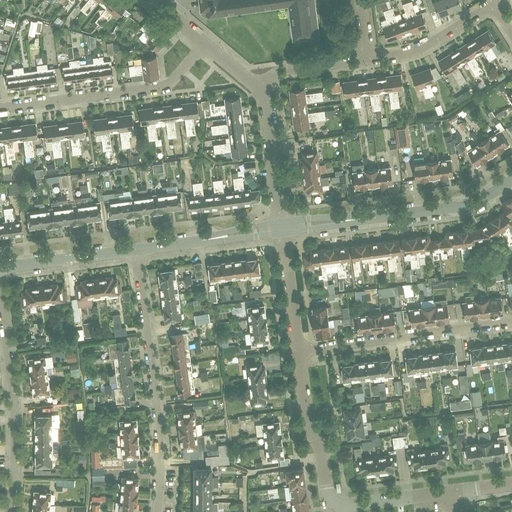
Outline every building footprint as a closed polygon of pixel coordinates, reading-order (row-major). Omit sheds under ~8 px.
[(84,12),(93,0),(87,0),(80,9),(84,12)] [(102,5),(106,0),(93,0),(84,12),(87,14),(98,1),(102,5)] [(98,24),(119,0),(118,0),(106,0),(102,5),(106,8),(95,21),(98,24)] [(119,0),(98,24),(102,27),(113,14),(117,17),(121,13),(124,9),(126,6),(119,0)] [(199,0),(201,10),(207,9),(208,16),(289,5),(293,39),(307,37),(307,40),(319,38),(318,31),(313,32),(309,0),(199,0)] [(422,13),(416,15),(410,0),(407,1),(417,31),(427,27),(422,13)] [(438,15),(450,11),(445,0),(437,0),(434,2),(438,15)] [(445,0),(450,11),(461,7),(458,0),(445,0)] [(407,34),(417,31),(407,1),(402,3),(408,18),(402,20),(407,34)] [(394,15),(392,7),(387,8),(398,38),(407,34),(402,20),(400,13),(394,15)] [(388,41),(398,38),(387,8),(383,10),(389,25),(383,27),(388,41)] [(130,15),(124,9),(121,13),(127,18),(130,15)] [(64,21),(58,16),(54,22),(60,26),(64,21)] [(35,33),(37,23),(37,22),(31,21),(29,34),(35,35),(35,33)] [(144,24),(165,43),(172,35),(161,25),(157,29),(147,21),(144,24)] [(158,51),(165,43),(144,24),(140,28),(151,36),(147,41),(158,51)] [(480,36),(493,58),(497,56),(491,46),(495,43),(488,31),(480,36)] [(489,61),(493,58),(480,36),(471,41),(479,54),(483,51),(489,61)] [(474,56),(479,54),(471,41),(463,46),(479,73),(483,70),(474,56)] [(123,48),(123,45),(113,43),(115,54),(118,53),(122,49),(123,48)] [(476,75),(479,73),(463,46),(455,52),(463,64),(467,61),(476,75)] [(458,66),(463,64),(455,52),(447,57),(463,83),(467,81),(458,66)] [(101,77),(113,75),(111,60),(104,61),(103,55),(98,56),(101,77)] [(98,56),(93,57),(94,62),(87,63),(89,79),(101,77),(98,56)] [(130,71),(158,67),(156,56),(141,58),(142,64),(129,66),(130,71)] [(447,57),(439,62),(446,74),(451,71),(459,85),(463,83),(447,57)] [(65,82),(77,80),(74,59),(69,60),(70,65),(63,66),(65,82)] [(89,79),(87,63),(80,64),(79,59),(74,59),(77,80),(89,79)] [(45,85),(57,83),(55,67),(48,68),(47,63),(42,64),(45,85)] [(33,86),(45,85),(42,64),(37,64),(37,69),(31,70),(33,86)] [(33,86),(31,70),(24,71),(23,66),(18,67),(21,88),(33,86)] [(9,89),(21,88),(18,67),(13,67),(14,73),(7,74),(9,89)] [(158,67),(130,71),(130,76),(143,74),(144,79),(159,77),(158,67)] [(430,84),(435,82),(430,69),(421,72),(430,96),(434,95),(430,84)] [(426,98),(430,96),(421,72),(412,75),(417,89),(422,87),(426,98)] [(400,107),(399,101),(397,90),(403,89),(401,75),(392,76),(395,107),(400,107)] [(391,108),(395,107),(392,76),(382,78),(384,92),(389,91),(391,108)] [(379,92),(384,92),(382,78),(372,79),(377,110),(381,109),(379,92)] [(372,110),(377,110),(372,79),(363,80),(365,94),(370,94),(372,110)] [(360,95),(365,94),(363,80),(353,82),(357,107),(361,106),(360,95)] [(339,82),(331,83),(333,92),(340,91),(339,82)] [(353,108),(357,107),(353,82),(344,83),(346,97),(351,96),(353,108)] [(322,91),(317,92),(305,94),(304,88),(290,90),(292,100),(323,96),(322,91)] [(306,102),(318,101),(324,100),(323,96),(292,100),(293,109),(307,107),(306,102)] [(211,110),(240,106),(239,97),(225,99),(225,104),(215,106),(215,102),(210,103),(209,100),(201,101),(202,109),(210,108),(211,110)] [(187,104),(191,135),(196,134),(193,117),(199,116),(197,102),(187,104)] [(187,135),(191,135),(187,104),(178,105),(180,119),(185,118),(187,135)] [(444,113),(440,104),(435,106),(436,111),(438,115),(444,113)] [(174,120),(180,119),(178,105),(168,106),(173,137),(177,137),(174,120)] [(168,138),(173,137),(168,106),(159,107),(161,122),(166,121),(168,138)] [(227,118),(241,116),(240,106),(211,110),(211,115),(227,113),(227,118)] [(428,116),(434,114),(434,113),(431,106),(427,108),(425,109),(426,111),(428,116)] [(156,122),(161,122),(159,107),(149,109),(154,140),(158,139),(156,122)] [(325,110),(319,111),(308,113),(307,107),(293,109),(294,119),(325,115),(325,110)] [(149,140),(154,140),(149,109),(140,110),(142,124),(147,123),(149,140)] [(451,122),(458,118),(455,114),(448,118),(451,122)] [(123,116),(127,147),(131,147),(129,130),(134,129),(132,115),(123,116)] [(309,121),(320,120),(326,119),(325,115),(294,119),(295,128),(309,127),(309,121)] [(122,148),(127,147),(123,116),(113,118),(115,132),(120,131),(122,148)] [(212,130),(243,126),(241,116),(227,118),(228,123),(211,125),(212,130)] [(110,132),(115,132),(113,118),(103,119),(108,150),(112,149),(110,132)] [(103,151),(108,150),(103,119),(94,120),(96,134),(101,134),(103,151)] [(462,131),(466,128),(462,121),(458,124),(462,131)] [(81,153),(81,148),(79,137),(85,136),(83,122),(73,123),(77,154),(81,153)] [(509,144),(502,135),(500,131),(504,128),(499,122),(495,125),(498,128),(495,130),(496,133),(489,138),(498,152),(509,144)] [(73,155),(77,154),(73,123),(64,124),(65,138),(71,138),(73,155)] [(26,125),(30,156),(34,156),(32,139),(38,138),(36,124),(26,125)] [(60,139),(65,138),(64,124),(54,126),(58,157),(63,156),(60,139)] [(26,157),(30,156),(26,125),(17,127),(18,141),(24,140),(26,157)] [(407,125),(396,126),(399,146),(409,144),(407,125)] [(54,157),(58,157),(54,126),(44,127),(46,141),(52,140),(54,157)] [(230,137),(244,135),(243,126),(212,130),(212,134),(229,132),(230,137)] [(13,141),(18,141),(17,127),(7,128),(11,158),(15,157),(13,141)] [(12,163),(11,158),(7,128),(0,128),(0,143),(5,142),(7,163),(12,163)] [(453,140),(455,146),(460,142),(459,140),(462,138),(458,132),(453,135),(455,139),(453,140)] [(214,149),(245,145),(244,135),(230,137),(230,142),(213,144),(214,149)] [(487,158),(498,152),(489,138),(478,145),(487,158)] [(302,166),(316,165),(314,146),(319,146),(318,139),(306,141),(307,152),(303,153),(304,157),(301,158),(301,159),(300,161),(301,164),(302,165),(302,166)] [(452,141),(446,143),(449,154),(455,152),(452,141)] [(460,143),(455,146),(459,153),(465,149),(460,143)] [(477,165),(487,158),(478,145),(473,148),(470,144),(466,146),(469,151),(468,151),(477,165)] [(243,155),(246,154),(245,145),(214,149),(215,153),(232,151),(232,156),(243,155)] [(194,170),(192,158),(182,159),(184,171),(194,170)] [(453,175),(452,164),(451,159),(438,160),(441,177),(453,175)] [(245,162),(246,169),(256,168),(255,160),(245,162)] [(428,179),(441,177),(438,160),(426,162),(428,179)] [(416,180),(428,179),(426,162),(413,164),(416,180)] [(55,168),(55,163),(46,164),(48,172),(56,171),(55,168)] [(304,179),(318,177),(316,165),(302,166),(304,179)] [(393,183),(391,172),(391,167),(378,169),(380,185),(393,183)] [(368,187),(380,185),(378,169),(365,170),(368,187)] [(43,170),(34,171),(35,178),(44,177),(43,170)] [(355,188),(368,187),(365,170),(353,172),(355,188)] [(231,207),(241,205),(238,177),(233,178),(235,191),(229,192),(231,207)] [(259,190),(250,191),(250,189),(244,190),(243,177),(238,177),(241,205),(252,204),(252,202),(258,201),(260,199),(259,190)] [(320,193),(319,185),(327,184),(326,177),(318,178),(318,177),(304,179),(304,180),(303,182),(304,185),(304,186),(305,188),(308,187),(308,192),(312,191),(313,194),(320,193)] [(231,207),(229,192),(224,192),(222,179),(217,180),(221,208),(231,207)] [(211,209),(221,208),(217,180),(213,180),(214,194),(209,194),(211,209)] [(22,192),(20,181),(9,182),(10,194),(22,192)] [(31,181),(23,182),(24,195),(32,194),(31,181)] [(211,209),(209,194),(204,195),(202,182),(197,183),(201,211),(211,209)] [(190,212),(201,211),(197,183),(192,183),(194,196),(188,197),(190,212)] [(172,192),(168,193),(170,210),(182,208),(180,191),(172,192)] [(158,212),(170,210),(168,193),(156,195),(158,212)] [(146,213),(158,212),(156,195),(144,196),(146,213)] [(134,215),(146,213),(144,196),(132,198),(134,215)] [(120,199),(122,216),(134,215),(132,198),(124,199),(120,199)] [(511,201),(510,198),(502,204),(510,217),(511,215),(511,201)] [(110,218),(122,216),(120,199),(108,201),(110,218)] [(94,203),(88,204),(90,221),(102,219),(100,202),(94,203)] [(78,222),(90,221),(88,204),(76,205),(78,222)] [(68,206),(64,207),(66,224),(78,222),(76,205),(68,206)] [(23,235),(23,232),(21,219),(15,220),(13,207),(9,208),(13,236),(23,235)] [(54,225),(66,224),(64,207),(52,208),(54,225)] [(2,237),(13,236),(9,208),(4,208),(6,222),(0,222),(2,237)] [(42,227),(54,225),(52,208),(40,210),(42,227)] [(30,229),(42,227),(40,210),(28,212),(30,229)] [(511,234),(511,232),(508,228),(511,225),(511,223),(504,212),(495,218),(511,240),(511,242),(511,234)] [(508,245),(511,242),(511,240),(495,218),(486,224),(495,236),(500,233),(508,245)] [(487,241),(495,236),(486,224),(479,229),(474,229),(476,240),(485,238),(487,241)] [(474,240),(476,240),(474,229),(463,231),(466,258),(467,260),(471,260),(469,245),(475,245),(474,240)] [(467,260),(466,258),(463,231),(453,232),(455,247),(460,247),(462,261),(467,260)] [(443,249),(455,247),(453,232),(447,233),(445,235),(446,238),(438,239),(439,249),(441,249),(442,258),(447,258),(446,253),(443,253),(443,249)] [(439,249),(438,239),(430,240),(430,237),(428,235),(422,236),(424,251),(432,250),(434,259),(439,259),(438,249),(439,249)] [(418,252),(424,251),(422,236),(412,237),(415,264),(416,267),(420,266),(418,252)] [(416,267),(415,264),(412,237),(401,239),(403,254),(409,253),(411,268),(416,267)] [(397,269),(397,265),(395,255),(401,254),(399,239),(389,240),(393,266),(393,270),(397,269)] [(393,270),(393,266),(389,240),(380,242),(382,257),(387,256),(389,271),(393,270)] [(376,258),(382,257),(380,242),(370,243),(374,269),(374,273),(378,272),(376,258)] [(374,273),(374,269),(370,243),(361,244),(363,259),(368,259),(370,273),(374,273)] [(357,260),(363,259),(361,244),(351,246),(355,275),(359,275),(357,260)] [(343,277),(347,276),(345,262),(350,261),(348,246),(339,247),(342,273),(343,277)] [(343,277),(342,273),(339,247),(329,248),(331,264),(337,263),(339,277),(343,277)] [(331,264),(329,248),(320,250),(322,265),(323,275),(324,280),(328,279),(326,264),(331,264)] [(305,267),(322,265),(320,250),(310,251),(310,256),(304,256),(305,267)] [(246,259),(248,275),(256,274),(256,277),(260,276),(260,274),(258,258),(246,259)] [(236,277),(248,275),(246,259),(234,261),(236,277)] [(223,279),(236,277),(234,261),(221,263),(223,279)] [(202,276),(200,263),(193,264),(195,277),(202,276)] [(215,280),(223,279),(221,263),(209,264),(211,280),(211,283),(215,282),(215,280)] [(160,283),(176,281),(175,273),(177,273),(177,269),(175,269),(159,271),(160,283)] [(503,272),(493,273),(494,281),(504,280),(503,272)] [(104,278),(106,295),(119,293),(121,293),(120,283),(117,283),(117,280),(112,280),(112,277),(110,277),(108,277),(106,277),(104,278)] [(93,296),(106,295),(104,278),(91,280),(93,296)] [(93,296),(91,280),(89,280),(88,280),(85,280),(84,281),(82,281),(82,284),(78,285),(78,289),(75,289),(77,299),(80,298),(93,296)] [(162,296),(178,294),(176,281),(160,283),(162,296)] [(49,286),(51,302),(64,300),(66,300),(65,290),(62,291),(62,287),(57,288),(57,284),(55,285),(54,284),(51,285),(50,285),(49,286)] [(249,284),(251,296),(263,295),(262,289),(254,290),(253,284),(249,284)] [(412,284),(402,285),(403,293),(413,292),(412,284)] [(38,304),(51,302),(49,286),(36,287),(38,304)] [(38,304),(36,287),(34,288),(33,287),(30,287),(29,288),(27,288),(27,291),(23,292),(23,296),(21,296),(22,306),(25,306),(38,304)] [(164,308),(180,306),(178,294),(162,296),(164,308)] [(490,315),(503,314),(501,297),(488,299),(490,315)] [(437,322),(449,321),(447,299),(434,301),(435,306),(437,322)] [(478,317),(490,315),(488,299),(476,300),(478,317)] [(465,318),(478,317),(476,300),(463,302),(465,318)] [(264,305),(259,306),(259,303),(252,304),(253,307),(248,307),(250,320),(266,318),(264,305)] [(181,318),(180,306),(164,308),(165,320),(181,318)] [(313,323),(328,320),(327,313),(330,313),(329,306),(313,308),(313,313),(311,313),(313,323)] [(424,324),(437,322),(435,306),(422,307),(424,324)] [(412,326),(424,324),(422,307),(410,309),(412,326)] [(396,328),(395,322),(397,322),(397,316),(394,316),(394,311),(382,313),(384,329),(396,328)] [(371,331),(384,329),(382,313),(369,314),(371,331)] [(114,315),(117,335),(129,334),(128,327),(123,328),(121,314),(114,315)] [(196,323),(210,321),(209,314),(195,316),(196,323)] [(358,333),(371,331),(369,314),(356,316),(358,333)] [(251,331),(267,329),(266,318),(250,320),(251,331)] [(316,331),(316,336),(333,333),(332,326),(329,327),(328,320),(313,323),(314,332),(316,331)] [(85,324),(86,338),(94,337),(93,323),(85,324)] [(258,346),(264,345),(264,342),(269,342),(267,329),(251,331),(253,344),(257,343),(258,346)] [(173,350),(189,348),(187,333),(171,335),(173,350)] [(114,358),(130,356),(128,341),(108,343),(109,352),(113,352),(114,358)] [(497,361),(509,359),(507,343),(495,345),(497,361)] [(485,362),(497,361),(495,345),(483,346),(485,362)] [(238,346),(223,348),(224,356),(239,354),(238,346)] [(477,363),(485,362),(483,346),(470,348),(472,364),(473,364),(473,366),(477,366),(477,363)] [(175,365),(191,363),(189,348),(173,350),(175,365)] [(443,352),(445,368),(453,367),(453,369),(458,368),(457,366),(455,350),(443,352)] [(77,352),(68,353),(69,361),(78,359),(77,352)] [(446,374),(445,368),(443,352),(431,353),(433,369),(440,368),(441,374),(446,374)] [(421,371),(433,369),(431,353),(419,355),(421,371)] [(31,371),(47,369),(45,357),(41,357),(40,355),(33,356),(34,358),(29,359),(31,371)] [(412,372),(421,371),(419,355),(406,356),(408,373),(409,375),(413,374),(412,372)] [(121,372),(132,371),(130,356),(114,358),(116,373),(121,372)] [(379,360),(381,376),(389,375),(389,377),(393,377),(393,375),(391,358),(379,360)] [(369,378),(381,376),(379,360),(367,362),(369,378)] [(249,378),(265,376),(265,375),(265,373),(265,371),(264,369),(264,368),(261,368),(260,363),(257,364),(256,361),(247,362),(247,365),(249,378)] [(357,379),(369,378),(367,362),(354,363),(357,379)] [(177,379),(193,377),(191,363),(175,365),(177,379)] [(348,381),(357,379),(354,363),(342,365),(344,381),(344,383),(349,383),(348,381)] [(32,383),(48,381),(47,369),(31,371),(32,383)] [(121,387),(134,385),(132,371),(121,372),(116,373),(117,381),(118,388),(121,387)] [(469,392),(466,375),(459,376),(462,393),(469,392)] [(250,391),(267,389),(265,376),(249,378),(250,391)] [(179,395),(190,393),(195,393),(193,377),(177,379),(179,395)] [(48,381),(32,383),(34,395),(38,395),(39,397),(46,396),(46,394),(50,393),(48,381)] [(116,392),(117,403),(136,401),(134,385),(121,387),(118,388),(113,388),(106,389),(106,394),(116,392)] [(82,387),(70,389),(71,397),(83,395),(82,387)] [(252,407),(262,406),(262,403),(265,402),(265,398),(268,398),(268,396),(268,394),(268,392),(267,390),(267,389),(250,391),(252,404),(252,407)] [(480,391),(470,393),(472,407),(482,405),(480,391)] [(471,400),(451,402),(452,410),(472,408),(471,400)] [(346,425),(362,423),(360,408),(357,409),(356,406),(348,407),(348,410),(346,410),(347,417),(346,417),(346,425)] [(179,425),(195,423),(194,411),(190,411),(189,409),(182,410),(182,412),(178,412),(179,425)] [(36,415),(36,428),(52,428),(52,421),(54,421),(54,415),(52,415),(36,415)] [(434,416),(426,417),(427,425),(435,424),(434,416)] [(121,433),(137,432),(136,420),(132,420),(132,417),(124,418),(125,420),(120,421),(121,433)] [(275,422),(274,419),(267,420),(268,423),(263,423),(265,436),(281,433),(279,421),(275,422)] [(180,436),(197,435),(195,423),(179,425),(180,436)] [(352,438),(352,441),(361,439),(360,437),(364,437),(362,423),(346,425),(347,432),(349,432),(350,438),(352,438)] [(36,440),(52,440),(52,428),(36,428),(36,440)] [(122,445),(138,444),(137,432),(121,433),(122,445)] [(458,436),(456,436),(457,451),(462,451),(461,445),(461,439),(463,439),(465,439),(465,437),(464,432),(458,433),(458,436)] [(266,447),(282,445),(281,433),(265,436),(266,447)] [(197,435),(180,436),(182,449),(186,449),(186,451),(194,450),(193,448),(198,447),(197,435)] [(401,448),(400,437),(400,436),(393,436),(394,448),(401,448)] [(504,445),(504,440),(503,436),(497,437),(498,441),(491,441),(493,458),(506,456),(505,451),(507,451),(507,445),(504,445)] [(36,453),(52,452),(52,440),(36,440),(36,453)] [(481,459),(493,458),(491,441),(479,443),(481,459)] [(468,461),(481,459),(479,443),(466,445),(467,450),(465,451),(466,456),(468,456),(468,461)] [(138,444),(122,445),(123,457),(127,457),(128,460),(135,459),(135,457),(139,456),(138,444)] [(445,460),(450,459),(448,447),(447,444),(441,444),(442,448),(435,449),(437,465),(438,465),(439,466),(442,465),(444,464),(445,464),(445,460)] [(273,462),(280,461),(279,458),(284,458),(282,445),(266,447),(268,460),(272,459),(273,462)] [(372,474),(370,458),(362,459),(360,448),(354,448),(356,460),(355,460),(357,471),(362,471),(363,475),(364,475),(366,476),(369,475),(370,474),(372,474)] [(424,467),(422,451),(414,452),(413,448),(407,449),(408,453),(409,464),(414,464),(415,468),(416,468),(418,468),(421,468),(422,467),(424,467)] [(424,467),(437,465),(435,449),(422,451),(424,467)] [(395,450),(389,451),(390,455),(383,456),(385,472),(386,472),(387,472),(390,472),(392,471),(393,471),(393,467),(398,466),(396,454),(395,450)] [(52,452),(36,453),(36,465),(52,465),(55,464),(55,460),(52,460),(52,452)] [(372,474),(385,472),(383,456),(370,458),(372,474)] [(218,481),(218,476),(211,476),(211,468),(195,468),(195,481),(215,481),(218,481)] [(290,486),(305,484),(304,469),(301,468),(279,470),(281,480),(289,479),(290,486)] [(93,486),(105,487),(104,469),(92,469),(93,486)] [(121,489),(138,490),(139,478),(134,478),(134,475),(127,475),(127,477),(122,477),(121,489)] [(69,480),(58,480),(57,491),(64,491),(64,487),(68,487),(69,480)] [(218,481),(215,481),(195,481),(195,494),(211,494),(211,487),(218,487),(218,481)] [(292,498),(307,497),(305,484),(290,486),(272,488),(273,494),(291,492),(292,498)] [(34,503),(50,505),(51,492),(47,492),(47,490),(40,489),(39,491),(35,491),(34,503)] [(137,503),(138,490),(121,489),(120,501),(137,503)] [(195,507),(215,507),(218,507),(222,507),(222,503),(211,503),(211,494),(195,494),(195,507)] [(293,511),(309,509),(307,497),(292,498),(293,511)] [(136,511),(137,503),(120,501),(119,511),(136,511)] [(49,511),(50,505),(34,503),(32,511),(49,511)]
